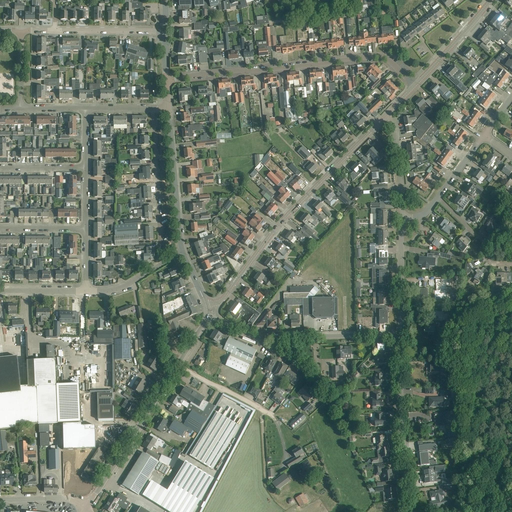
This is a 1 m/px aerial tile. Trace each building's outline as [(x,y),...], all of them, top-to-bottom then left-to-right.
[(177,0),(178,7),(182,6),(182,10),(186,10),(184,0),(177,0)] [(194,0),(195,10),(199,10),(199,6),(203,6),(203,10),(207,10),(207,2),(204,2),(203,0),(194,0)] [(238,3),(236,0),(225,0),(226,2),(226,8),(226,10),(231,10),(230,5),(238,3)] [(135,3),(135,9),(140,9),(140,21),(146,21),(146,13),(146,9),(142,9),(142,3),(135,3)] [(99,4),(99,8),(94,8),(94,12),(91,12),(91,18),(94,18),(94,21),(100,21),(100,12),(100,11),(104,11),(104,4),(99,4)] [(108,16),(108,21),(108,23),(112,23),(112,21),(114,21),(114,16),(115,13),(118,12),(118,11),(118,4),(113,4),(113,8),(111,8),(111,12),(108,12),(108,16)] [(132,9),(132,4),(126,4),(126,8),(125,8),(125,13),(122,13),(122,21),(128,21),(128,13),(132,13),(132,9)] [(440,6),(434,11),(439,17),(445,13),(440,6)] [(67,14),(70,14),(70,7),(65,7),(65,9),(64,9),(61,9),(61,20),(67,21),(67,14)] [(76,14),(79,14),(79,7),(74,7),(74,9),(73,9),(70,9),(70,7),(70,14),(70,21),(76,21),(76,14)] [(79,7),(79,14),(79,21),(86,21),(86,14),(89,14),(89,8),(83,7),(83,9),(80,9),(80,7),(79,7)] [(36,14),(39,14),(39,21),(46,21),(46,12),(42,12),(42,8),(36,8),(36,14)] [(29,13),(25,13),(25,21),(34,21),(34,13),(34,9),(29,9),(29,13)] [(8,15),(4,15),(3,20),(8,20),(8,21),(15,21),(16,11),(8,11),(8,15)] [(434,11),(429,15),(434,22),(439,17),(434,11)] [(181,19),(180,19),(180,24),(192,23),(192,12),(186,12),(181,13),(181,17),(181,19)] [(501,26),(505,20),(496,12),(495,13),(496,14),(492,18),(494,19),(490,23),(490,24),(496,28),(498,30),(498,31),(500,33),(503,36),(505,33),(506,33),(501,29),(502,27),(501,26)] [(429,15),(423,19),(428,26),(434,22),(429,15)] [(269,24),(267,16),(256,17),(257,25),(269,24)] [(423,19),(418,23),(423,30),(428,26),(423,19)] [(418,23),(412,27),(417,34),(423,30),(418,23)] [(412,27),(407,31),(412,38),(417,34),(412,27)] [(510,40),(503,36),(500,33),(498,31),(496,30),(494,32),(488,27),(485,31),(478,39),(486,46),(491,40),(494,42),(496,40),(498,42),(501,39),(508,44),(508,43),(510,41),(510,40)] [(375,28),(370,29),(371,35),(372,35),(372,37),(371,37),(371,42),(379,42),(379,44),(383,43),(382,35),(375,36),(374,33),(375,33),(375,28)] [(188,31),(180,31),(180,40),(184,40),(185,40),(188,40),(188,35),(191,35),(191,31),(188,31)] [(390,31),(382,31),(382,35),(383,43),(387,43),(387,41),(394,40),(393,34),(391,35),(390,31)] [(412,38),(407,31),(401,36),(406,43),(412,38)] [(360,37),(360,46),(365,45),(365,43),(371,42),(371,37),(368,38),(368,33),(364,33),(364,32),(359,33),(360,37)] [(266,41),(256,42),(257,46),(259,46),(259,50),(259,51),(260,56),(268,56),(268,49),(267,49),(267,47),(272,47),(271,37),(270,33),(265,33),(266,36),(266,41)] [(281,46),(276,46),(276,47),(277,52),(283,52),(283,54),(288,53),(287,45),(286,36),(280,37),(280,42),(281,42),(281,46)] [(37,39),(37,46),(45,46),(45,42),(55,42),(55,45),(55,46),(59,46),(59,44),(59,40),(55,40),(47,40),(47,37),(41,37),(41,39),(37,39)] [(360,46),(360,37),(353,38),(353,39),(349,39),(349,45),(356,44),(356,46),(360,46)] [(62,50),(70,50),(71,40),(63,40),(63,44),(59,44),(59,46),(59,52),(59,57),(59,60),(62,60),(62,50)] [(71,40),(70,50),(81,51),(81,50),(81,44),(78,44),(78,40),(71,40)] [(116,53),(116,55),(119,55),(119,45),(116,45),(116,40),(109,40),(109,49),(112,49),(112,52),(114,53),(116,53)] [(326,42),(321,43),(321,48),(329,47),(329,49),(333,49),(332,40),(326,41),(326,42)] [(338,40),(332,40),(333,49),(337,48),(337,46),(344,45),(343,40),(338,40)] [(81,51),(81,65),(86,65),(87,51),(89,51),(89,53),(94,54),(94,50),(97,50),(97,48),(98,43),(93,43),(93,42),(85,42),(84,47),(84,49),(84,50),(81,50),(81,51)] [(315,42),(310,43),(310,51),(315,51),(315,48),(321,48),(321,43),(315,43),(315,42)] [(192,49),(193,49),(193,46),(193,45),(179,43),(178,54),(185,55),(186,48),(192,49)] [(303,44),(298,45),(299,50),(306,49),(306,52),(310,51),(310,43),(303,43),(303,44)] [(247,51),(244,51),(245,58),(254,57),(252,44),(247,45),(247,51)] [(480,46),(487,53),(489,50),(482,44),(480,46)] [(137,57),(140,49),(128,45),(126,53),(124,58),(130,60),(134,61),(135,56),(137,57)] [(293,45),(287,45),(288,53),(292,53),(292,51),(299,50),(298,45),(293,46),(293,45)] [(198,46),(198,52),(199,62),(207,61),(206,46),(198,46)] [(238,57),(242,57),(241,49),(240,46),(235,47),(235,51),(228,52),(229,60),(238,59),(238,57)] [(464,55),(467,58),(468,59),(472,55),(477,61),(480,58),(474,53),(474,52),(470,48),(464,55)] [(145,62),(148,51),(140,49),(137,57),(135,56),(134,61),(133,62),(137,64),(138,60),(145,62)] [(214,61),(222,60),(221,53),(218,53),(218,50),(213,51),(213,54),(214,61)] [(183,56),(183,58),(178,58),(179,65),(187,64),(194,63),(193,55),(190,56),(191,59),(187,60),(186,57),(187,56),(183,56)] [(47,67),(47,57),(40,57),(40,59),(37,59),(37,67),(47,67)] [(490,66),(496,60),(494,58),(488,64),(489,65),(486,68),(487,69),(488,68),(490,66)] [(367,68),(367,67),(364,68),(364,67),(358,68),(358,73),(364,72),(365,72),(365,73),(369,77),(378,69),(373,64),(369,69),(367,68)] [(487,69),(486,68),(482,65),(475,73),(477,74),(480,77),(483,73),(487,69)] [(453,66),(447,72),(450,76),(451,77),(448,79),(451,81),(455,85),(456,86),(464,93),(467,90),(458,80),(457,81),(454,78),(456,76),(457,77),(462,73),(455,66),(454,68),(453,66)] [(340,80),(339,68),(332,69),(333,75),(331,75),(331,76),(332,76),(331,82),(335,82),(335,81),(340,80)] [(345,68),(339,68),(340,80),(345,80),(348,80),(347,74),(348,74),(345,74),(345,68)] [(378,69),(369,77),(369,78),(374,83),(370,87),(373,89),(381,82),(377,78),(382,73),(378,69)] [(37,73),(37,80),(44,80),(44,76),(47,76),(47,75),(51,75),(51,70),(44,70),(44,73),(37,73)] [(322,70),(316,71),(317,79),(321,78),(322,83),(325,82),(325,79),(324,74),(322,74),(322,70)] [(317,79),(316,71),(310,71),(310,78),(309,78),(309,84),(312,84),(312,79),(317,79)] [(302,79),(300,79),(299,72),(293,73),(294,81),(294,86),(300,86),(303,85),(301,79),(302,79)] [(504,72),(499,79),(505,82),(509,76),(504,72)] [(294,81),(293,73),(287,74),(288,80),(286,81),(285,91),(289,91),(290,82),(294,81)] [(483,73),(480,77),(478,78),(490,86),(494,81),(496,83),(495,85),(500,88),(505,82),(499,79),(497,77),(498,75),(495,73),(491,79),(483,73)] [(277,88),(280,87),(279,82),(279,81),(277,81),(276,75),(270,76),(272,88),(277,88)] [(271,84),(270,76),(264,76),(265,83),(263,83),(263,84),(263,89),(266,89),(267,84),(271,84)] [(253,77),(247,78),(248,86),(253,86),(254,91),(257,90),(256,84),(254,84),(253,77)] [(248,86),(247,78),(241,79),(242,85),(240,85),(240,86),(240,92),(243,92),(244,89),(245,89),(245,91),(249,90),(248,86)] [(478,79),(471,86),(474,89),(481,82),(478,79)] [(97,84),(96,84),(96,90),(96,92),(100,92),(100,99),(107,99),(107,92),(107,89),(100,89),(100,85),(101,84),(101,80),(97,80),(97,84)] [(234,92),(233,84),(231,84),(231,80),(225,81),(225,89),(226,89),(226,94),(231,93),(234,92)] [(225,89),(225,81),(218,81),(219,88),(217,88),(218,88),(217,94),(221,94),(221,89),(225,89)] [(384,84),(380,89),(382,91),(385,94),(387,93),(387,92),(394,85),(390,81),(386,84),(385,85),(384,84)] [(121,91),(121,99),(128,99),(128,94),(132,94),(132,83),(129,83),(129,88),(121,88),(121,91)] [(66,99),(65,87),(59,87),(59,84),(56,84),(56,86),(56,92),(56,96),(59,96),(59,99),(66,99)] [(92,92),(92,90),(96,90),(96,84),(89,84),(89,92),(86,92),(86,99),(92,99),(92,92)] [(447,101),(452,95),(443,85),(440,88),(435,84),(430,90),(437,96),(439,94),(447,101)] [(394,85),(387,92),(387,93),(385,94),(390,100),(394,96),(395,96),(394,94),(398,90),(394,85)] [(136,87),(136,96),(140,96),(140,99),(148,99),(148,91),(143,91),(143,87),(136,87)] [(212,97),(212,94),(212,90),(207,90),(207,87),(199,88),(199,90),(195,91),(195,96),(200,96),(199,95),(208,94),(208,97),(208,103),(216,103),(215,97),(212,97)] [(191,89),(183,90),(184,96),(183,96),(183,98),(185,98),(185,101),(188,101),(188,96),(191,95),(191,89)] [(489,92),(485,98),(490,102),(495,96),(489,92)] [(486,108),(490,102),(485,98),(483,96),(482,98),(479,102),(486,108)] [(421,98),(415,104),(416,105),(417,106),(417,105),(420,108),(419,110),(422,113),(426,109),(428,112),(430,112),(432,110),(432,109),(431,109),(434,106),(428,100),(425,102),(421,98)] [(372,114),(379,107),(382,104),(379,100),(368,110),(372,114)] [(368,111),(360,103),(357,106),(364,114),(368,118),(371,114),(368,111)] [(405,126),(406,126),(413,126),(422,115),(418,111),(414,111),(415,117),(410,118),(410,117),(404,118),(405,126)] [(473,114),(471,117),(476,121),(481,115),(475,111),(473,114)] [(189,117),(189,113),(181,114),(182,122),(191,121),(191,117),(189,117)] [(352,119),(350,121),(353,124),(355,123),(355,124),(359,127),(366,121),(362,117),(361,116),(361,117),(357,113),(352,119)] [(413,126),(406,126),(407,133),(412,132),(414,132),(416,132),(417,137),(427,144),(428,143),(433,137),(434,135),(437,131),(438,130),(433,125),(433,124),(422,115),(413,126)] [(466,118),(464,121),(467,123),(468,124),(472,127),(476,121),(471,117),(468,115),(467,117),(467,118),(466,118)] [(114,127),(111,127),(111,134),(114,134),(114,129),(120,129),(120,117),(114,117),(114,127)] [(130,133),(130,129),(130,126),(127,126),(127,117),(120,117),(120,129),(127,129),(127,134),(130,133)] [(37,125),(43,125),(43,118),(36,118),(36,124),(34,124),(34,130),(34,135),(43,135),(43,132),(39,132),(39,130),(37,130),(37,125)] [(58,118),(49,118),(49,125),(49,132),(50,132),(50,135),(58,135),(58,133),(55,133),(55,132),(52,132),(52,125),(58,125),(58,118)] [(107,125),(107,118),(101,118),(101,125),(103,125),(103,127),(104,128),(105,128),(106,129),(107,129),(107,138),(111,138),(111,127),(111,125),(107,125)] [(339,119),(335,123),(340,128),(344,124),(339,119)] [(467,135),(462,131),(463,130),(459,128),(460,127),(457,125),(454,129),(457,131),(455,133),(456,133),(455,135),(462,141),(467,135)] [(189,129),(182,130),(183,138),(184,138),(184,140),(189,140),(189,138),(193,137),(193,129),(189,129)] [(342,130),(333,139),(338,144),(341,141),(343,143),(349,137),(342,130)] [(94,142),(94,149),(105,149),(105,144),(105,142),(111,142),(111,140),(117,140),(117,138),(114,138),(111,138),(107,138),(102,138),(101,135),(94,135),(94,138),(99,138),(99,142),(94,142)] [(453,143),(451,146),(455,149),(457,146),(458,147),(462,141),(455,135),(454,136),(453,137),(456,139),(453,143)] [(137,140),(136,140),(136,145),(136,146),(149,145),(149,144),(150,144),(149,140),(148,140),(148,137),(143,137),(142,137),(142,136),(137,136),(137,140)] [(427,144),(417,137),(413,138),(414,142),(417,141),(418,143),(425,147),(427,144)] [(433,137),(428,143),(431,146),(436,139),(433,137)] [(320,140),(317,143),(323,149),(323,148),(324,150),(318,155),(321,158),(324,161),(327,159),(333,153),(330,149),(329,149),(328,149),(325,146),(326,145),(325,144),(324,145),(323,144),(320,140)] [(407,147),(408,154),(417,153),(416,149),(421,149),(421,145),(416,146),(407,146),(407,147)] [(436,148),(434,150),(448,160),(453,154),(451,153),(453,149),(448,145),(446,149),(445,148),(442,153),(436,148)] [(302,147),(298,152),(306,160),(311,156),(302,147)] [(361,160),(365,163),(367,161),(369,162),(371,160),(378,153),(373,148),(368,153),(369,153),(364,157),(361,160)] [(136,150),(134,150),(134,155),(142,154),(142,160),(144,160),(149,160),(149,159),(150,159),(151,158),(150,155),(149,155),(149,152),(149,151),(145,152),(145,149),(136,150)] [(192,149),(189,149),(184,150),(185,159),(189,158),(189,160),(195,159),(194,154),(192,154),(192,149)] [(448,160),(434,150),(433,152),(440,156),(436,161),(438,162),(444,166),(448,160)] [(378,153),(371,160),(373,163),(372,163),(375,166),(378,162),(378,163),(383,158),(378,153)] [(417,153),(408,154),(409,161),(408,161),(416,161),(416,164),(418,167),(425,164),(423,161),(422,160),(422,156),(417,157),(417,153)] [(490,154),(486,159),(492,164),(495,166),(499,160),(490,154)] [(256,167),(263,158),(263,155),(255,155),(255,162),(255,167),(256,167)] [(489,174),(495,166),(492,164),(486,159),(482,165),(486,167),(484,170),(489,174)] [(201,161),(197,161),(192,162),(193,166),(191,166),(191,167),(186,167),(186,170),(187,170),(188,178),(195,178),(195,177),(198,177),(197,170),(198,170),(198,169),(202,169),(201,161)] [(312,174),(317,168),(312,164),(309,161),(302,168),(306,171),(307,169),(312,174)] [(359,171),(362,174),(368,169),(361,161),(358,164),(357,163),(355,166),(354,165),(351,168),(356,173),(359,171)] [(292,164),(289,167),(295,173),(298,170),(292,164)] [(502,172),(500,170),(493,179),(496,181),(500,175),(503,177),(505,174),(508,177),(511,171),(511,169),(506,166),(502,172)] [(439,173),(441,171),(435,167),(433,170),(432,172),(435,174),(433,177),(435,178),(438,173),(439,173)] [(474,176),(478,179),(479,180),(481,176),(484,179),(487,176),(484,174),(484,173),(482,173),(478,170),(474,176)] [(279,171),(275,175),(276,177),(281,181),(282,182),(286,179),(279,171)] [(387,179),(387,175),(378,176),(378,174),(380,174),(379,171),(370,172),(371,176),(371,181),(372,181),(379,181),(379,184),(388,183),(389,182),(389,179),(388,179),(387,179)] [(417,178),(413,183),(419,188),(424,180),(426,180),(428,177),(430,174),(429,174),(428,173),(426,176),(423,179),(421,178),(420,180),(417,178)] [(274,174),(270,178),(277,186),(281,181),(276,177),(275,175),(274,174)] [(293,180),(299,186),(304,182),(297,175),(295,175),(294,175),(293,176),(292,178),(293,179),(293,180)] [(51,177),(46,177),(46,185),(46,188),(46,189),(51,189),(51,195),(55,195),(55,178),(52,178),(52,177),(51,177)] [(342,179),(336,184),(340,188),(338,190),(342,193),(347,198),(350,195),(347,192),(346,191),(349,187),(349,184),(349,183),(343,177),(342,179)] [(288,181),(287,182),(288,184),(291,187),(295,191),(297,189),(298,190),(300,187),(299,186),(293,180),(291,178),(288,181)] [(425,192),(431,184),(426,180),(424,180),(419,188),(425,192)] [(482,192),(484,190),(477,185),(475,188),(469,183),(467,185),(468,185),(467,187),(468,188),(465,192),(472,197),(476,192),(480,195),(482,192)] [(200,194),(199,185),(195,185),(188,186),(189,195),(200,194)] [(269,191),(262,185),(260,187),(264,191),(266,193),(269,191)] [(124,190),(124,186),(117,186),(117,190),(115,190),(115,194),(123,193),(122,190),(124,190)] [(281,189),(278,191),(282,195),(281,195),(286,200),(291,195),(287,192),(284,188),(283,188),(282,187),(281,189)] [(67,197),(67,198),(72,198),(72,196),(76,196),(76,189),(69,189),(67,189),(67,190),(67,197)] [(374,198),(379,198),(383,197),(383,203),(390,202),(389,193),(382,194),(381,190),(374,191),(374,198)] [(335,196),(330,191),(324,196),(326,199),(324,201),(331,206),(331,205),(331,203),(333,200),(336,200),(337,201),(338,200),(335,196)] [(339,192),(336,194),(339,197),(338,198),(348,206),(352,202),(347,198),(342,193),(341,194),(339,192)] [(139,199),(137,200),(137,203),(144,203),(145,203),(145,199),(148,199),(148,200),(149,200),(149,199),(152,199),(151,193),(152,193),(145,193),(139,194),(139,199)] [(272,198),(266,193),(264,196),(263,196),(270,202),(272,199),(272,198)] [(286,200),(281,195),(279,197),(278,195),(275,197),(282,204),(286,200)] [(455,202),(459,205),(460,206),(461,206),(464,209),(468,202),(465,200),(460,195),(455,202)] [(3,201),(3,200),(4,200),(4,196),(0,196),(0,205),(3,205),(6,205),(10,205),(15,205),(15,202),(7,202),(3,201)] [(274,213),(278,208),(273,204),(275,201),(272,199),(270,202),(266,206),(269,208),(274,213)] [(196,202),(196,204),(190,205),(190,213),(194,212),(194,214),(201,214),(201,210),(205,210),(204,201),(196,202)] [(323,206),(322,205),(319,201),(313,207),(318,211),(321,209),(330,218),(332,215),(323,206)] [(486,205),(484,208),(488,210),(490,208),(492,204),(488,201),(486,205)] [(75,207),(70,207),(70,218),(76,218),(76,217),(81,217),(81,209),(75,209),(75,207)] [(481,216),(477,214),(479,211),(472,207),(467,216),(471,217),(470,219),(473,221),(474,222),(475,222),(477,223),(481,216)] [(274,213),(269,208),(267,211),(265,209),(263,211),(270,218),(274,213)] [(371,209),(371,214),(373,214),(374,219),(388,219),(388,218),(389,218),(389,217),(389,215),(389,214),(388,214),(388,213),(386,213),(386,212),(385,212),(385,213),(384,213),(384,212),(382,212),(381,209),(371,209)] [(317,212),(315,215),(322,222),(325,219),(321,214),(320,215),(317,212)] [(495,222),(489,219),(485,225),(489,227),(487,230),(490,231),(487,236),(493,240),(495,236),(494,235),(505,216),(500,213),(495,222)] [(302,216),(300,218),(301,219),(300,220),(306,225),(309,221),(312,224),(312,223),(315,226),(318,223),(316,221),(318,219),(313,215),(311,218),(306,214),(303,217),(302,216)] [(248,222),(239,215),(236,219),(241,222),(245,225),(248,222)] [(257,215),(253,219),(262,227),(266,222),(257,215)] [(234,217),(231,221),(234,223),(244,230),(244,231),(245,229),(247,227),(245,225),(241,222),(236,219),(234,217)] [(452,230),(454,230),(456,227),(450,223),(449,224),(448,224),(449,223),(443,218),(438,225),(440,226),(439,228),(448,235),(452,230)] [(371,224),(371,229),(382,229),(382,227),(384,227),(384,226),(386,226),(387,226),(388,226),(388,224),(389,224),(389,223),(389,221),(389,220),(388,220),(388,219),(374,219),(374,224),(371,224)] [(262,227),(253,220),(249,224),(258,232),(262,227)] [(138,224),(121,225),(115,225),(115,235),(114,235),(114,236),(154,233),(153,233),(153,227),(150,227),(149,227),(146,228),(146,230),(140,231),(140,232),(138,232),(138,224)] [(197,224),(196,224),(191,224),(192,233),(198,232),(198,229),(203,228),(207,228),(207,225),(197,226),(197,224)] [(309,227),(305,231),(314,239),(317,241),(318,242),(320,240),(313,234),(315,232),(309,227)] [(251,242),(255,237),(247,231),(245,229),(244,231),(244,230),(241,234),(246,238),(251,242)] [(388,234),(388,232),(386,232),(384,232),(382,232),(382,229),(371,229),(371,234),(379,234),(379,239),(388,239),(388,238),(389,238),(389,237),(389,235),(389,234),(388,234)] [(291,231),(285,237),(289,241),(290,241),(291,242),(293,244),(297,239),(301,242),(304,238),(304,237),(308,240),(311,236),(305,231),(305,232),(301,236),(296,231),(294,234),(291,231)] [(114,236),(114,241),(114,245),(139,244),(138,238),(146,237),(146,240),(154,240),(153,234),(154,234),(154,233),(114,236)] [(430,236),(427,240),(431,242),(430,243),(430,244),(430,245),(431,245),(432,245),(438,249),(441,244),(442,245),(445,241),(442,239),(442,238),(439,236),(435,233),(433,235),(431,235),(430,236)] [(207,244),(206,243),(209,242),(208,241),(214,238),(215,238),(213,234),(208,236),(201,239),(202,242),(195,244),(197,251),(208,247),(206,247),(205,245),(207,244)] [(471,241),(468,238),(467,239),(463,235),(456,242),(460,246),(459,248),(459,249),(463,252),(468,247),(469,247),(470,247),(470,246),(469,245),(468,244),(471,241)] [(251,242),(246,238),(244,240),(242,238),(240,241),(247,247),(251,242)] [(375,249),(382,249),(382,246),(384,246),(388,246),(388,239),(379,239),(379,244),(370,244),(370,249),(375,249)] [(229,251),(226,247),(223,243),(220,245),(221,247),(223,251),(225,254),(229,251)] [(281,243),(276,250),(280,253),(281,254),(284,256),(287,252),(289,250),(286,248),(285,246),(281,243)] [(237,250),(235,252),(240,256),(244,251),(236,246),(234,248),(237,250)] [(207,255),(210,253),(208,247),(197,251),(200,258),(207,255)] [(370,249),(370,254),(375,254),(375,259),(379,259),(388,258),(388,252),(384,252),(384,251),(382,251),(382,249),(375,249),(370,249)] [(240,256),(235,252),(233,255),(231,253),(229,256),(237,261),(240,256)] [(155,254),(142,255),(137,255),(137,259),(144,259),(145,265),(151,262),(151,261),(152,261),(152,260),(155,260),(154,254),(155,254)] [(420,257),(419,265),(422,265),(422,268),(429,269),(429,266),(431,266),(433,266),(435,266),(435,259),(433,258),(434,254),(430,254),(427,254),(427,258),(420,257)] [(206,262),(202,264),(205,271),(210,269),(211,268),(210,264),(214,262),(215,263),(220,260),(218,255),(213,257),(208,260),(208,261),(206,262)] [(0,267),(1,267),(1,261),(8,261),(8,259),(12,259),(12,257),(8,256),(6,256),(1,256),(1,259),(0,259),(0,267)] [(114,265),(124,265),(123,256),(114,256),(114,261),(114,265)] [(267,260),(264,263),(265,264),(265,265),(269,268),(270,269),(271,268),(273,265),(278,268),(279,269),(281,266),(279,265),(278,265),(275,262),(276,262),(274,261),(270,258),(267,261),(267,260)] [(368,265),(368,269),(372,269),(381,268),(382,266),(384,266),(384,265),(388,265),(388,258),(379,259),(375,259),(375,263),(372,264),(372,265),(368,265)] [(77,279),(77,273),(79,273),(79,268),(75,268),(75,271),(70,271),(70,264),(79,264),(79,259),(67,259),(67,267),(67,272),(68,272),(68,279),(77,279)] [(286,260),(283,264),(285,265),(285,266),(292,271),(293,271),(296,267),(286,260)] [(471,270),(472,272),(474,275),(476,276),(474,279),(475,279),(473,282),(477,284),(478,284),(479,284),(484,275),(487,270),(483,268),(482,269),(481,268),(479,265),(471,270)] [(64,272),(67,272),(67,267),(64,267),(64,268),(60,268),(60,272),(56,272),(56,279),(64,279),(64,272)] [(163,275),(165,279),(171,276),(172,277),(179,273),(177,267),(169,271),(169,272),(163,275)] [(212,275),(207,277),(211,284),(218,281),(221,280),(219,276),(226,273),(225,272),(223,267),(217,270),(214,271),(212,272),(213,274),(212,275)] [(37,279),(37,273),(39,273),(39,271),(39,268),(33,269),(33,273),(29,273),(29,279),(29,280),(29,281),(32,281),(33,280),(33,279),(37,279)] [(372,269),(372,278),(388,278),(388,272),(384,272),(384,271),(381,271),(381,268),(372,269)] [(43,271),(39,271),(39,273),(39,276),(42,276),(42,279),(43,279),(43,280),(46,280),(46,279),(50,279),(50,278),(53,278),(53,272),(50,272),(50,269),(46,269),(46,273),(43,273),(43,271)] [(10,276),(10,270),(0,270),(0,272),(0,280),(1,280),(1,276),(6,276),(10,276)] [(254,279),(258,282),(260,284),(262,280),(266,283),(266,284),(269,287),(272,282),(265,277),(259,272),(254,279)] [(495,277),(495,278),(496,278),(496,285),(501,285),(502,285),(502,283),(507,283),(511,283),(511,273),(507,273),(504,273),(502,273),(502,272),(497,272),(497,276),(496,276),(495,276),(495,277)] [(372,288),(375,288),(382,288),(382,286),(384,286),(384,285),(385,285),(386,285),(388,285),(388,278),(372,278),(372,288)] [(185,287),(182,280),(173,284),(175,291),(162,296),(163,301),(166,299),(179,294),(178,290),(179,289),(179,290),(185,287)] [(447,280),(440,280),(435,280),(436,284),(436,293),(436,299),(447,299),(447,280)] [(248,299),(251,295),(257,300),(255,302),(259,304),(263,300),(262,300),(265,296),(259,292),(257,295),(253,292),(248,288),(242,295),(248,299)] [(373,293),(373,298),(374,298),(388,298),(388,291),(384,291),(382,291),(382,288),(375,288),(375,293),(373,293)] [(178,322),(197,313),(194,307),(197,306),(192,295),(182,299),(182,297),(168,303),(163,305),(164,318),(165,320),(167,325),(169,324),(173,332),(181,329),(178,322)] [(306,299),(303,299),(303,306),(303,316),(313,316),(316,319),(332,318),(335,315),(338,315),(338,298),(306,299)] [(372,308),(375,308),(382,308),(382,305),(384,305),(384,304),(388,304),(388,298),(374,298),(373,298),(373,304),(371,304),(371,308),(372,308)] [(232,309),(230,312),(232,313),(231,313),(232,313),(231,314),(237,319),(241,315),(243,317),(245,315),(247,316),(245,320),(253,325),(257,319),(260,315),(261,314),(252,308),(248,305),(243,302),(240,306),(236,303),(235,304),(234,306),(233,305),(231,308),(232,309)] [(16,304),(8,304),(8,311),(8,315),(16,314),(16,311),(16,310),(16,304)] [(118,310),(120,315),(121,316),(131,312),(130,310),(135,309),(133,305),(129,307),(129,306),(118,310)] [(284,306),(284,310),(285,310),(285,315),(291,315),(291,314),(291,308),(292,308),(292,306),(284,306)] [(382,308),(375,308),(375,313),(379,313),(379,318),(388,318),(388,311),(384,311),(384,310),(382,310),(382,308)] [(39,318),(39,321),(38,321),(38,326),(43,326),(44,321),(43,321),(43,318),(42,318),(49,318),(49,310),(36,310),(36,318),(39,318)] [(257,324),(257,326),(267,326),(268,328),(276,328),(276,325),(280,325),(280,317),(271,317),(271,310),(266,310),(260,320),(257,324)] [(446,311),(435,311),(435,315),(438,315),(438,319),(446,319),(446,311)] [(90,312),(90,320),(98,320),(98,329),(102,329),(103,320),(103,313),(90,312)] [(291,316),(290,316),(290,322),(292,322),(292,328),(300,327),(300,314),(291,314),(291,315),(291,316)] [(375,318),(375,328),(380,328),(380,325),(384,325),(384,324),(388,324),(388,318),(379,318),(375,318)] [(424,331),(424,332),(425,332),(434,332),(434,341),(434,345),(439,345),(439,331),(439,329),(443,329),(443,322),(427,322),(427,326),(424,326),(424,331)] [(115,340),(115,360),(131,360),(131,339),(126,339),(126,324),(118,324),(118,325),(113,326),(114,340),(115,340)] [(148,347),(147,329),(146,324),(138,325),(139,348),(148,347)] [(113,340),(113,331),(98,331),(98,336),(94,336),(94,343),(114,343),(114,340),(113,340)] [(221,337),(228,340),(229,338),(230,336),(223,333),(222,335),(215,331),(210,338),(217,343),(221,337)] [(229,338),(228,340),(223,350),(231,353),(226,365),(246,375),(248,370),(250,365),(249,365),(250,362),(251,362),(251,363),(257,350),(256,350),(246,346),(247,344),(238,340),(237,341),(229,338)] [(378,351),(378,357),(378,365),(388,365),(388,356),(386,356),(386,351),(384,351),(384,344),(378,344),(378,351)] [(47,359),(26,360),(27,386),(27,388),(34,388),(36,388),(37,424),(57,423),(80,422),(78,384),(56,385),(54,345),(47,346),(47,359)] [(351,355),(351,347),(337,348),(337,352),(336,352),(336,355),(337,355),(337,360),(344,360),(344,355),(351,355)] [(0,357),(0,429),(15,428),(15,425),(37,424),(36,388),(34,388),(27,388),(27,386),(20,387),(16,356),(0,357)] [(156,367),(160,361),(161,362),(161,361),(152,356),(146,365),(155,371),(157,368),(156,367)] [(199,366),(202,368),(204,364),(203,363),(204,362),(203,362),(205,359),(200,356),(197,361),(195,364),(199,366)] [(271,372),(277,359),(270,356),(267,361),(265,359),(261,367),(266,369),(265,371),(265,373),(269,375),(271,372)] [(269,375),(268,378),(271,380),(276,382),(273,386),(276,388),(277,385),(283,375),(288,367),(282,364),(283,363),(282,363),(281,363),(274,375),(271,373),(269,375)] [(446,365),(435,365),(430,365),(430,368),(426,368),(426,375),(440,375),(441,380),(446,380),(446,365)] [(338,367),(332,367),(333,379),(339,378),(344,377),(343,371),(339,371),(338,367)] [(294,386),(300,378),(290,371),(287,377),(283,375),(277,385),(281,388),(288,378),(292,381),(291,384),(294,386)] [(383,372),(375,372),(375,377),(375,386),(385,386),(385,377),(383,377),(383,372)] [(132,388),(141,393),(140,393),(144,386),(145,387),(147,384),(139,379),(132,388)] [(261,390),(252,385),(248,393),(257,397),(261,390)] [(277,393),(272,399),(280,405),(285,399),(281,396),(285,392),(277,386),(274,391),(277,393)] [(306,386),(302,389),(298,393),(301,397),(302,396),(308,402),(314,396),(306,386)] [(180,395),(191,402),(190,404),(203,412),(207,406),(202,403),(205,398),(191,389),(190,391),(185,387),(184,387),(185,388),(181,395),(180,395)] [(449,394),(449,391),(441,391),(441,398),(431,398),(431,403),(429,403),(430,407),(449,406),(449,398),(447,398),(447,394),(449,394)] [(383,406),(383,398),(380,398),(380,393),(373,393),(373,398),(372,398),(371,398),(371,403),(373,403),(373,407),(383,406)] [(113,394),(98,394),(99,421),(114,421),(113,394)] [(209,416),(179,398),(175,395),(172,399),(171,398),(168,403),(172,405),(173,404),(178,407),(179,407),(180,407),(182,405),(188,409),(187,410),(191,413),(184,424),(193,430),(198,434),(209,416)] [(123,413),(125,414),(129,416),(133,411),(137,406),(130,402),(123,413)] [(303,409),(305,412),(312,406),(309,403),(303,409)] [(169,411),(175,415),(178,410),(171,406),(169,411)] [(185,454),(213,470),(238,425),(214,411),(196,443),(193,441),(185,454)] [(435,414),(436,427),(440,426),(440,425),(445,425),(446,425),(451,425),(450,418),(454,418),(454,411),(450,412),(450,414),(444,415),(442,415),(442,413),(435,414)] [(375,418),(375,426),(386,426),(385,418),(383,418),(383,412),(375,413),(375,418)] [(296,418),(289,424),(294,429),(306,418),(303,414),(297,419),(296,418)] [(154,428),(160,431),(161,432),(162,431),(163,433),(166,432),(167,429),(167,427),(165,426),(167,422),(160,418),(154,428)] [(182,437),(182,436),(183,437),(187,431),(189,433),(190,432),(191,433),(193,430),(191,429),(188,427),(187,428),(175,420),(169,428),(182,437)] [(81,424),(62,424),(62,450),(96,449),(95,426),(81,426),(81,424)] [(49,434),(40,434),(41,447),(46,447),(46,444),(50,443),(49,434)] [(385,444),(384,435),(376,436),(376,438),(373,438),(373,439),(373,443),(374,443),(376,443),(377,448),(384,447),(384,449),(388,448),(388,444),(385,444)] [(149,436),(143,446),(151,451),(155,444),(158,446),(163,445),(165,442),(159,438),(157,441),(149,436)] [(19,442),(20,463),(28,462),(28,458),(36,457),(35,451),(27,451),(27,445),(29,445),(29,440),(27,441),(27,442),(19,442)] [(69,477),(69,489),(87,489),(113,449),(102,442),(81,477),(69,477)] [(422,446),(419,446),(419,452),(420,452),(420,453),(420,459),(419,459),(420,465),(421,465),(429,464),(428,453),(428,451),(436,450),(435,444),(432,445),(432,444),(422,445),(422,446)] [(50,450),(50,470),(59,470),(58,446),(55,446),(55,450),(50,450)] [(299,462),(302,460),(300,456),(303,453),(300,447),(292,452),(296,457),(286,463),(289,468),(299,462)] [(389,457),(388,448),(384,449),(384,447),(377,448),(377,451),(381,450),(382,458),(389,457)] [(143,452),(131,472),(129,471),(120,486),(125,489),(125,487),(139,495),(159,462),(143,452)] [(159,461),(160,461),(169,466),(172,459),(161,454),(159,461)] [(308,460),(302,464),(308,473),(313,469),(308,460)] [(149,480),(140,496),(167,511),(192,511),(212,478),(183,461),(166,490),(149,480)] [(157,470),(166,474),(169,467),(160,463),(157,470)] [(384,464),(374,465),(375,476),(382,475),(383,482),(386,482),(391,482),(391,481),(393,481),(393,480),(394,480),(393,477),(392,477),(392,476),(391,470),(384,471),(383,464),(384,464)] [(429,469),(423,470),(423,476),(425,477),(426,483),(436,482),(436,481),(437,481),(436,476),(433,477),(433,472),(443,471),(443,466),(445,466),(444,466),(429,467),(429,469)] [(0,467),(0,477),(0,478),(1,485),(13,485),(13,480),(13,475),(10,475),(5,475),(5,472),(3,471),(0,471),(0,467)] [(24,482),(24,486),(36,485),(36,480),(35,476),(34,476),(23,476),(23,482),(24,482)] [(53,480),(44,480),(44,492),(57,493),(57,486),(57,480),(53,480)] [(275,481),(272,483),(278,491),(281,488),(275,481)] [(386,490),(386,493),(386,496),(383,496),(384,503),(388,502),(388,500),(396,499),(395,489),(386,490)] [(431,509),(450,505),(451,504),(450,499),(442,500),(441,496),(445,495),(444,490),(439,491),(436,492),(435,492),(430,493),(432,501),(430,501),(431,509)] [(303,493),(296,499),(301,507),(309,502),(303,493)] [(130,505),(125,502),(128,499),(120,494),(116,499),(112,497),(109,503),(108,502),(104,509),(106,510),(109,511),(112,511),(114,509),(117,511),(120,506),(126,510),(130,505)]
